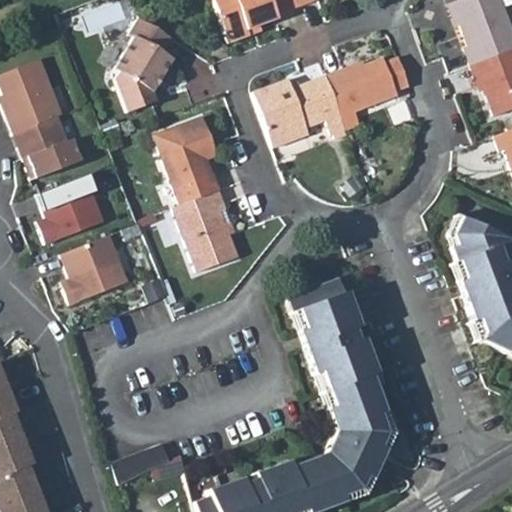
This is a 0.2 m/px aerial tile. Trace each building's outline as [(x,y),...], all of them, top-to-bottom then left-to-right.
[(276,13),(299,5),(297,0),(213,0),(229,42),(249,34),(247,28),(276,17),(276,13)] [(467,66),(511,50),(511,37),(501,8),(511,3),(511,0),(458,0),(450,3),(466,48),(462,49),(467,66)] [(117,80),(128,111),(159,100),(153,84),(160,74),(163,76),(173,59),(164,53),(172,39),(139,19),(130,34),(135,37),(116,70),(121,73),(117,80)] [(511,50),(467,66),(473,82),(476,81),(490,117),(511,109),(511,50)] [(382,61),(381,59),(341,73),(340,70),(324,75),(339,115),(353,110),(394,95),(393,90),(407,85),(397,55),(382,61)] [(0,106),(11,135),(56,117),(59,116),(37,59),(0,73),(0,83),(5,96),(8,103),(2,105),(0,106)] [(286,78),(250,91),(269,146),(305,132),(303,126),(322,119),(327,134),(343,128),(339,115),(324,75),(289,88),(286,78)] [(343,128),(358,123),(353,110),(339,115),(343,128)] [(212,172),(208,173),(202,156),(196,140),(207,136),(200,115),(152,133),(178,204),(218,189),(212,172)] [(56,117),(11,135),(21,161),(25,160),(20,147),(61,131),(56,117)] [(496,152),(501,151),(511,180),(511,129),(490,138),(496,152)] [(30,183),(80,163),(72,142),(66,144),(61,131),(20,147),(25,160),(21,161),(30,183)] [(112,133),(98,137),(103,153),(118,148),(112,133)] [(207,136),(196,140),(202,156),(213,152),(207,136)] [(105,223),(87,176),(39,194),(47,217),(50,224),(42,227),(48,245),(105,223)] [(194,270),(234,255),(218,209),(224,206),(218,189),(178,204),(170,207),(194,270)] [(39,220),(42,227),(50,224),(47,217),(39,220)] [(511,363),(511,287),(511,286),(511,285),(511,267),(504,245),(454,219),(445,240),(454,267),(450,269),(470,326),(465,328),(472,348),(478,346),(511,363)] [(127,283),(109,238),(61,257),(69,276),(72,285),(62,289),(69,306),(127,283)] [(59,280),(62,289),(72,285),(69,276),(59,280)] [(331,437),(323,457),(287,470),(285,464),(251,476),(254,482),(235,489),(232,483),(204,493),(206,500),(193,504),(195,511),(337,511),(364,502),(392,439),(370,381),(376,379),(345,297),(342,298),(339,299),(334,287),(333,284),(327,286),(320,289),(319,285),(316,282),(314,281),(312,279),(311,279),(307,278),(302,279),(301,280),(298,281),(296,284),(294,288),(293,290),(293,293),(294,298),(293,298),(280,303),(331,437)] [(0,417),(7,414),(17,410),(11,393),(5,395),(0,382),(0,417)] [(7,414),(0,417),(0,475),(22,466),(33,462),(26,446),(20,448),(7,414)] [(116,485),(152,468),(167,461),(159,445),(109,462),(116,485)] [(185,474),(180,454),(167,461),(152,468),(155,481),(185,474)] [(46,511),(42,499),(36,501),(22,466),(0,475),(0,511),(46,511)]
